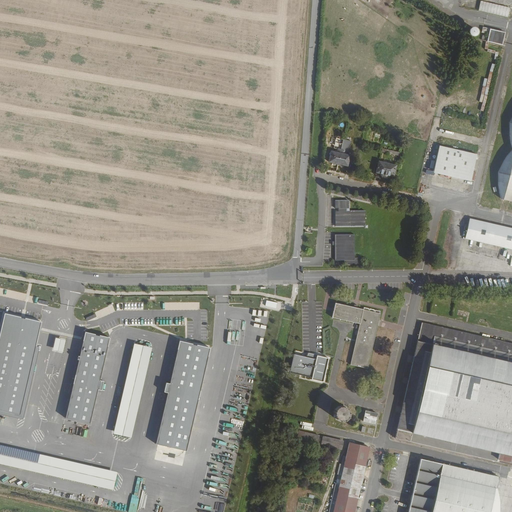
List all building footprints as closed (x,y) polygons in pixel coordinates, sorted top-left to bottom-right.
[(478,10),(507,16),(509,6),(480,0),(478,10)] [(506,32),(484,27),(483,30),(487,32),(487,35),(485,39),(500,43),(503,44),(503,42),(506,32)] [(511,115),(509,121),(509,135),(511,149),(504,159),(497,171),(497,186),(502,199),(511,201),(511,115)] [(478,154),(439,145),(433,172),(472,181),(478,154)] [(351,155),(345,154),(345,150),(338,149),(337,152),(332,150),(329,162),(348,166),(351,155)] [(376,173),(381,174),(380,176),(382,177),(388,178),(390,177),(390,176),(394,177),(397,165),(379,161),(376,173)] [(334,210),(335,225),(365,225),(364,210),(334,210)] [(511,226),(470,217),(469,223),(466,223),(465,228),(467,230),(466,237),(511,247),(511,226)] [(353,234),(334,234),(334,259),(344,260),(353,260),(353,257),(353,234)] [(335,302),(332,316),(360,323),(351,363),(368,367),(381,312),(335,302)] [(41,322),(4,314),(0,332),(0,410),(21,415),(36,346),(41,322)] [(408,383),(395,437),(511,464),(511,462),(511,342),(422,322),(408,383)] [(101,381),(110,338),(86,332),(66,417),(91,423),(99,390),(102,391),(104,382),(101,381)] [(65,340),(56,338),(53,350),(63,352),(65,340)] [(210,349),(181,342),(171,384),(167,383),(165,392),(169,392),(157,443),(187,450),(210,349)] [(153,348),(134,344),(113,433),(132,437),(153,348)] [(21,415),(0,410),(0,413),(23,419),(39,347),(36,346),(21,415)] [(308,354),(307,357),(294,354),(290,372),(313,377),(312,379),(324,381),(329,358),(308,354)] [(365,410),(363,420),(375,423),(377,412),(365,410)] [(299,430),(296,437),(317,442),(319,435),(299,430)] [(323,435),(321,443),(341,448),(343,440),(323,435)] [(333,508),(332,511),(353,511),(369,446),(349,441),(333,508)] [(0,463),(114,490),(118,472),(0,445),(0,463)] [(408,511),(499,511),(500,506),(499,499),(498,494),(497,489),(500,476),(421,458),(411,498),(408,511)] [(135,511),(139,498),(132,496),(128,511),(135,511)]
